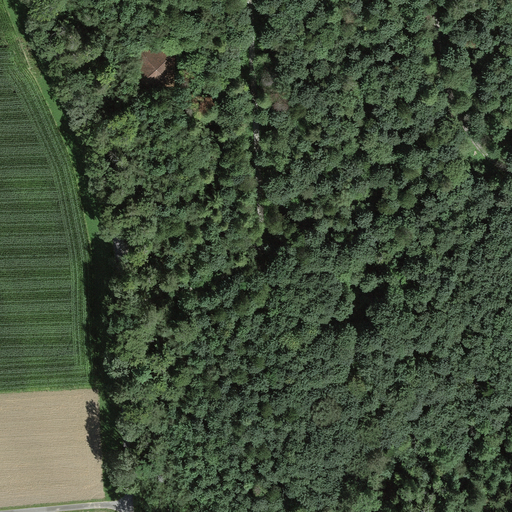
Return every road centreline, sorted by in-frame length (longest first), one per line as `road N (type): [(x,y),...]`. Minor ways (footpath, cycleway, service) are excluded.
road 1 (residential): [(33,0),(88,120),(117,234),(129,501)]
road 2 (track): [(261,246),(286,511)]
road 3 (track): [(249,0),(261,246)]
road 4 (track): [(511,167),(501,165),(454,111),(433,0)]
road 5 (track): [(261,246),(123,324)]
road 6 (residential): [(129,501),(5,511)]
